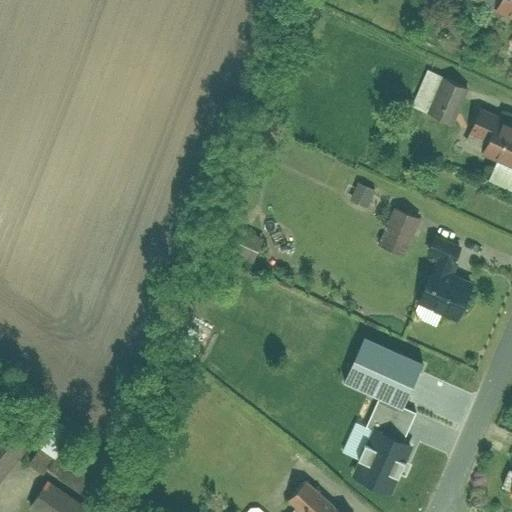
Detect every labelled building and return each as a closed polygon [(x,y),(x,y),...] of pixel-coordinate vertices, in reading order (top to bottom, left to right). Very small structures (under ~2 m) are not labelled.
[(511,0),(493,0),(489,13),(511,22),(511,0)] [(424,72),(410,108),(448,123),(462,87),(424,72)] [(464,134),(478,140),(473,154),(511,168),(511,130),(471,116),(464,134)] [(488,165),(482,183),(505,191),(511,173),(488,165)] [(344,203),(364,212),(372,194),(353,185),(344,203)] [(373,245),(401,256),(416,218),(388,207),(373,245)] [(247,258),(257,235),(224,220),(214,243),(247,258)] [(426,239),(421,252),(448,262),(453,248),(426,239)] [(421,275),(411,304),(449,318),(460,289),(421,275)] [(363,341),(348,378),(405,401),(421,364),(363,341)] [(50,421),(37,447),(91,475),(102,454),(70,437),(73,432),(50,421)] [(370,424),(352,473),(394,489),(412,440),(370,424)] [(0,473),(18,450),(0,436),(0,473)] [(511,451),(497,486),(511,492),(511,451)] [(282,503),(292,511),(332,511),(298,484),(282,503)] [(85,511),(48,485),(28,511),(85,511)]
